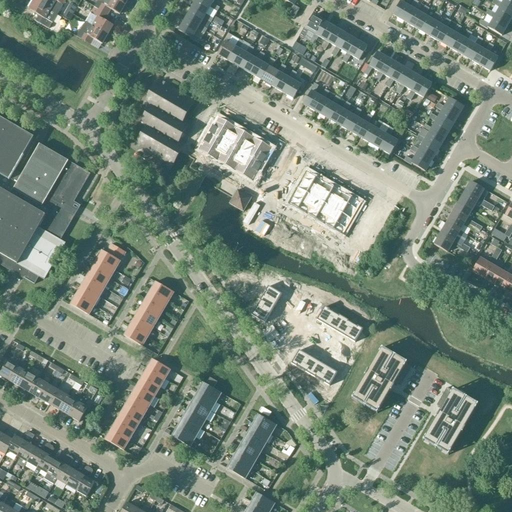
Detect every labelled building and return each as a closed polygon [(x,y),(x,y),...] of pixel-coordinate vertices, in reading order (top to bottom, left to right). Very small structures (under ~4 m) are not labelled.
[(53,23),(58,14),(34,0),(29,8),(31,9),(30,11),(41,17),(38,23),(42,25),(50,29),(53,23)] [(33,0),(34,0),(58,14),(66,0),(33,0)] [(127,7),(115,0),(98,0),(98,2),(95,8),(108,15),(111,10),(120,15),(121,14),(123,15),(127,7)] [(212,6),(215,0),(197,0),(196,1),(210,9),(217,13),(219,10),(212,6)] [(402,22),(410,8),(404,4),(406,0),(400,0),(399,2),(400,3),(392,16),(402,22)] [(511,15),(511,1),(509,0),(503,0),(501,4),(494,0),(492,4),(499,8),(511,15)] [(196,1),(190,12),(204,20),(210,24),(213,20),(206,16),(210,9),(196,1)] [(413,28),(421,14),(414,10),(418,3),(414,1),(410,8),(402,22),(413,28)] [(294,20),(299,10),(300,10),(293,6),(288,16),(294,20)] [(424,34),(432,20),(425,17),(429,10),(425,7),(421,14),(413,28),(424,34)] [(468,11),(461,7),(458,12),(465,16),(468,11)] [(91,14),(86,23),(92,27),(93,26),(110,37),(115,29),(113,28),(114,26),(105,21),(108,15),(95,8),(91,14)] [(507,28),(511,18),(511,15),(499,8),(495,15),(488,11),(485,15),(493,19),(507,28)] [(200,27),(204,20),(190,12),(184,23),(198,31),(204,35),(207,31),(200,27)] [(434,41),(442,27),(436,23),(440,16),(436,14),(432,20),(424,34),(434,41)] [(314,35),(322,21),(313,16),(305,29),(303,28),(299,37),(303,39),(308,32),(314,35)] [(216,18),(213,22),(222,27),(224,23),(216,18)] [(501,37),(507,28),(493,19),(489,26),(481,22),(479,26),(487,30),(488,29),(501,37)] [(445,47),(453,33),(447,29),(451,22),(448,21),(446,20),(442,27),(434,41),(445,47)] [(324,41),(333,27),(322,21),(314,35),(310,43),(314,45),(318,37),(324,41)] [(93,26),(92,27),(86,23),(85,23),(81,32),(77,38),(90,45),(94,40),(103,45),(104,43),(105,44),(110,37),(93,26)] [(194,37),(198,31),(184,23),(179,32),(192,39),(191,41),(198,45),(201,41),(194,37)] [(456,53),(464,39),(457,35),(461,29),(457,26),(453,33),(445,47),(456,53)] [(336,48),(344,34),(333,27),(324,41),(320,49),(325,51),(329,44),(336,48)] [(464,39),(456,53),(467,59),(475,45),(478,40),(471,36),(472,35),(468,32),(464,39)] [(346,54),(354,40),(344,34),(336,48),(331,55),(335,58),(340,50),(346,54)] [(227,61),(235,48),(228,45),(233,37),(229,35),(224,43),(225,44),(218,56),(227,61)] [(263,38),(260,43),(266,46),(269,41),(263,38)] [(477,66),(485,52),(479,48),(483,41),(479,39),(475,45),(467,59),(477,66)] [(354,40),(346,54),(342,61),(346,64),(351,56),(359,61),(367,47),(354,40)] [(239,68),(246,55),(239,51),(244,44),(239,41),(235,48),(227,61),(239,68)] [(296,45),(293,51),(298,54),(301,48),(296,45)] [(490,73),(498,59),(489,54),(493,47),(489,45),(486,50),(485,52),(477,66),(490,73)] [(249,74),(257,61),(250,57),(254,50),(250,47),(246,55),(239,68),(249,74)] [(260,80),(267,67),(261,63),(265,56),(261,53),(257,61),(249,74),(260,80)] [(379,73),(387,58),(378,53),(370,66),(366,64),(361,72),(364,74),(368,76),(372,69),(379,73)] [(299,59),(294,56),(291,62),(296,65),(299,59)] [(389,79),(397,64),(387,58),(379,73),(374,80),(378,83),(383,75),(389,79)] [(302,59),(298,65),(303,68),(307,62),(302,59)] [(270,86),(278,73),(272,69),(276,62),(275,62),(273,60),(272,60),(267,67),(260,80),(270,86)] [(325,60),(321,67),(325,70),(329,62),(325,60)] [(344,72),(347,66),(341,63),(337,69),(344,72)] [(401,85),(409,71),(397,64),(389,79),(385,86),(389,89),(393,81),(401,85)] [(281,93),(289,79),(282,76),(287,68),(282,66),(278,73),(270,86),(281,93)] [(411,91),(419,77),(409,71),(401,85),(396,93),(400,95),(405,88),(411,91)] [(289,79),(281,93),(293,100),(301,87),(293,82),(297,75),(293,72),(289,79)] [(332,72),(328,81),(336,86),(341,76),(332,72)] [(419,77),(411,91),(407,99),(411,101),(415,94),(424,98),(432,84),(419,77)] [(325,80),(320,87),(326,91),(331,83),(325,80)] [(168,168),(170,169),(180,152),(185,143),(183,142),(180,146),(177,144),(189,123),(183,120),(194,102),(192,101),(189,105),(181,101),(184,96),(180,94),(178,98),(169,94),(172,90),(158,82),(143,108),(146,109),(148,105),(152,108),(139,128),(142,130),(144,126),(147,128),(135,149),(137,150),(139,146),(147,151),(145,155),(148,157),(151,153),(159,158),(156,162),(158,163),(160,164),(162,160),(170,164),(168,168)] [(313,111),(321,98),(315,94),(319,87),(315,85),(314,86),(310,92),(310,93),(311,94),(304,106),(313,111)] [(324,118),(332,104),(326,100),(330,93),(325,91),(321,98),(313,111),(324,118)] [(437,98),(431,95),(428,100),(434,103),(437,98)] [(335,124),(343,110),(336,107),(340,100),(338,98),(336,97),(332,104),(324,118),(335,124)] [(435,108),(442,112),(456,120),(463,108),(449,100),(444,108),(438,104),(435,108)] [(346,130),(354,117),(347,113),(351,106),(347,103),(343,110),(335,124),(346,130)] [(356,136),(364,123),(358,119),(362,112),(358,110),(354,117),(346,130),(356,136)] [(450,131),(456,120),(442,112),(438,119),(432,115),(430,117),(429,119),(436,123),(450,131)] [(208,128),(206,131),(215,136),(225,119),(216,114),(213,118),(211,122),(209,125),(208,128)] [(367,143),(375,129),(369,125),(373,118),(368,116),(364,123),(356,136),(367,143)] [(88,174),(40,146),(23,175),(16,170),(34,139),(0,119),(0,265),(35,286),(39,280),(44,283),(68,243),(63,240),(78,212),(68,207),(88,174)] [(225,119),(215,136),(224,141),(234,124),(225,119)] [(375,129),(367,143),(378,149),(386,135),(390,128),(379,122),(375,129)] [(416,130),(418,126),(411,122),(409,126),(416,130)] [(444,142),(450,131),(436,123),(432,129),(426,125),(423,130),(430,134),(444,142)] [(234,124),(224,141),(232,147),(242,130),(234,124)] [(378,149),(390,156),(398,142),(390,138),(394,131),(390,128),(386,135),(378,149)] [(242,130),(232,147),(241,152),(251,135),(242,130)] [(198,144),(196,148),(205,153),(215,136),(206,131),(204,134),(202,138),(200,141),(198,144)] [(438,152),(444,142),(430,134),(426,140),(419,136),(417,140),(424,144),(438,152)] [(251,135),(241,152),(250,157),(260,140),(251,135)] [(215,136),(205,153),(214,158),(224,141),(215,136)] [(260,140),(250,157),(259,162),(261,159),(263,156),(265,152),(267,149),(269,145),(260,140)] [(224,141),(214,158),(222,164),(232,147),(224,141)] [(431,163),(438,152),(424,144),(419,151),(413,147),(411,151),(417,155),(431,163)] [(232,147),(222,164),(231,169),(241,152),(232,147)] [(241,152),(231,169),(240,174),(250,157),(241,152)] [(413,162),(412,164),(413,165),(426,172),(431,163),(417,155),(413,162)] [(250,157),(240,174),(249,179),(251,176),(253,173),(255,169),(257,166),(259,162),(250,157)] [(406,157),(404,161),(405,162),(412,166),(413,165),(412,164),(413,162),(407,158),(406,157)] [(295,185),(293,188),(302,194),(312,177),(303,171),(301,175),(299,179),(297,182),(295,185)] [(312,177),(302,194),(311,199),(321,182),(312,177)] [(321,182),(311,199),(320,204),(330,187),(321,182)] [(471,183),(464,194),(482,204),(484,202),(485,200),(481,197),(484,191),(471,183)] [(330,187),(320,204),(329,209),(339,192),(330,187)] [(285,202),(283,205),(292,211),(302,194),(293,188),(291,192),(289,195),(287,198),(285,202)] [(243,213),(251,199),(237,191),(233,199),(229,205),(241,212),(243,213)] [(339,192),(329,209),(338,214),(348,197),(339,192)] [(302,194),(292,211),(301,216),(311,199),(302,194)] [(464,194),(458,204),(472,212),(475,206),(480,208),(481,206),(482,204),(464,194)] [(348,197),(338,214),(347,220),(357,203),(348,197)] [(311,199),(301,216),(310,221),(320,204),(311,199)] [(320,204),(310,221),(319,226),(329,209),(320,204)] [(466,222),(472,212),(458,204),(452,214),(466,222)] [(89,208),(87,213),(103,221),(105,215),(89,208)] [(329,209),(319,226),(328,231),(338,214),(329,209)] [(338,214),(328,231),(337,237),(347,220),(338,214)] [(460,232),(466,222),(452,214),(446,224),(460,232)] [(454,243),(460,232),(446,224),(440,235),(454,243)] [(447,253),(454,243),(440,235),(434,245),(447,253)] [(97,260),(116,272),(126,254),(111,245),(106,254),(102,251),(97,260)] [(483,279),(491,265),(480,259),(472,273),(483,279)] [(111,281),(116,272),(97,260),(91,269),(111,281)] [(493,285),(501,271),(491,265),(483,279),(493,285)] [(256,268),(249,279),(266,288),(273,277),(256,268)] [(105,290),(111,281),(91,269),(86,278),(105,290)] [(501,271),(493,285),(503,291),(511,277),(501,271)] [(511,296),(511,277),(503,291),(511,296)] [(100,299),(105,290),(86,278),(81,287),(100,299)] [(127,287),(131,282),(125,278),(121,284),(127,287)] [(249,279),(242,291),(260,301),(266,288),(249,279)] [(151,292),(169,303),(175,295),(156,283),(151,292)] [(95,308),(100,299),(81,287),(76,296),(95,308)] [(123,287),(119,295),(124,297),(128,290),(123,287)] [(324,287),(314,304),(326,311),(336,294),(324,287)] [(242,291),(236,303),(253,313),(260,301),(242,291)] [(164,312),(169,303),(151,292),(145,301),(164,312)] [(336,294),(326,311),(338,318),(348,300),(336,294)] [(90,316),(95,308),(76,296),(70,305),(90,316)] [(348,300),(338,318),(351,325),(361,307),(348,300)] [(159,321),(164,312),(145,301),(140,310),(159,321)] [(361,307),(351,325),(363,332),(373,315),(361,307)] [(153,330),(159,321),(140,310),(135,319),(153,330)] [(115,320),(111,318),(108,316),(104,323),(111,327),(115,320)] [(148,339),(153,330),(135,319),(129,328),(148,339)] [(143,348),(148,339),(129,328),(124,337),(143,348)] [(293,340),(283,359),(295,366),(306,347),(293,340)] [(117,342),(112,352),(121,357),(126,347),(117,342)] [(306,347),(295,366),(308,373),(318,354),(306,347)] [(126,363),(132,352),(127,349),(121,360),(126,363)] [(365,376),(364,376),(365,377),(355,395),(354,396),(355,397),(355,396),(361,400),(359,403),(364,406),(365,407),(366,407),(371,410),(372,407),(378,410),(379,411),(379,410),(379,411),(380,410),(390,392),(391,392),(391,391),(393,387),(394,387),(394,386),(396,382),(401,385),(411,368),(406,365),(407,363),(406,363),(406,364),(405,363),(401,361),(399,360),(395,358),(395,357),(393,356),(388,353),(386,356),(380,353),(381,353),(380,352),(379,353),(368,371),(367,371),(368,371),(368,372),(366,376),(365,376)] [(318,354),(308,373),(319,379),(330,361),(318,354)] [(7,365),(0,377),(10,382),(10,383),(22,362),(18,360),(14,365),(9,362),(2,358),(1,361),(7,365)] [(52,358),(50,363),(58,367),(61,363),(52,358)] [(152,360),(147,369),(166,381),(171,371),(152,360)] [(330,361),(319,379),(332,386),(342,368),(330,361)] [(29,374),(23,370),(26,364),(22,362),(10,383),(20,388),(29,374)] [(147,369),(141,378),(161,390),(166,381),(147,369)] [(38,380),(38,379),(29,374),(20,388),(30,394),(38,380)] [(48,385),(43,382),(46,377),(41,374),(38,379),(38,380),(30,394),(40,400),(48,385)] [(141,378),(136,387),(155,398),(161,390),(141,378)] [(210,379),(206,385),(213,390),(217,383),(210,379)] [(203,384),(198,393),(217,404),(222,395),(213,390),(206,385),(203,384)] [(58,391),(48,385),(40,400),(49,406),(58,391)] [(88,385),(85,389),(96,394),(98,391),(88,385)] [(135,389),(131,396),(150,407),(155,398),(136,387),(135,389)] [(460,395),(458,394),(454,392),(453,391),(453,390),(452,391),(447,388),(437,406),(442,409),(439,413),(439,414),(437,418),(436,418),(426,436),(425,437),(425,438),(426,438),(432,442),(430,444),(430,445),(435,448),(437,449),(442,452),(442,451),(444,449),(449,452),(450,453),(450,452),(451,451),(462,433),(462,434),(463,433),(462,433),(464,429),(465,429),(465,428),(475,410),(476,409),(475,408),(469,405),(471,402),(466,399),(466,398),(465,397),(464,398),(460,395)] [(59,411),(68,397),(58,391),(49,406),(59,411)] [(212,413),(217,404),(198,393),(192,402),(212,413)] [(69,417),(81,397),(77,395),(76,395),(73,400),(68,397),(59,411),(69,417)] [(128,401),(126,405),(145,416),(150,407),(131,396),(130,398),(129,400),(128,401)] [(85,399),(81,397),(69,417),(79,423),(87,409),(82,405),(85,399)] [(206,422),(212,413),(192,402),(187,411),(206,422)] [(123,410),(121,414),(140,425),(145,416),(126,405),(123,410)] [(201,431),(206,422),(187,411),(182,420),(201,431)] [(121,414),(115,423),(135,434),(136,433),(140,425),(121,414)] [(272,436),(277,427),(258,415),(253,425),(272,436)] [(196,440),(201,431),(182,420),(177,429),(196,440)] [(222,430),(226,433),(231,424),(226,422),(222,430)] [(115,423),(110,432),(129,443),(133,436),(134,435),(135,434),(115,423)] [(267,445),(272,436),(253,425),(247,434),(267,445)] [(191,449),(196,440),(177,429),(172,438),(191,449)] [(124,452),(129,443),(110,432),(105,441),(124,452)] [(18,458),(31,435),(29,433),(27,434),(23,441),(16,437),(13,442),(8,452),(18,458)] [(262,454),(267,445),(247,434),(242,443),(262,454)] [(24,469),(27,463),(36,449),(29,445),(34,438),(33,436),(31,435),(18,458),(21,459),(17,465),(24,469)] [(13,442),(3,436),(0,441),(0,453),(5,456),(8,452),(13,442)] [(291,441),(285,444),(290,447),(293,449),(296,447),(291,441)] [(256,463),(262,454),(242,443),(237,452),(256,463)] [(37,469),(51,446),(49,445),(46,446),(42,453),(36,449),(27,463),(37,469)] [(47,475),(55,461),(49,457),(53,449),(53,447),(51,446),(37,469),(33,476),(37,478),(41,472),(47,475)] [(251,472),(256,463),(237,452),(232,461),(251,472)] [(57,481),(70,458),(68,456),(66,457),(61,464),(55,461),(47,475),(44,480),(54,486),(57,481)] [(67,486),(75,472),(69,468),(73,461),(72,459),(70,458),(57,481),(67,486)] [(246,481),(251,472),(232,461),(227,470),(246,481)] [(76,492),(90,469),(88,468),(85,469),(81,476),(75,472),(67,486),(76,492)] [(90,469),(76,492),(87,498),(95,484),(89,480),(93,473),(92,470),(90,469)] [(28,484),(26,488),(36,494),(38,490),(28,484)] [(48,495),(38,490),(36,494),(46,500),(48,495)] [(251,503),(266,511),(272,511),(276,505),(257,494),(251,503)] [(55,505),(58,501),(51,497),(48,501),(55,505)] [(58,501),(55,505),(62,509),(65,505),(66,504),(59,500),(58,501)] [(12,511),(13,511),(16,505),(17,505),(13,502),(9,509),(3,505),(0,510),(0,511),(12,511)] [(246,511),(266,511),(251,503),(246,511)]
